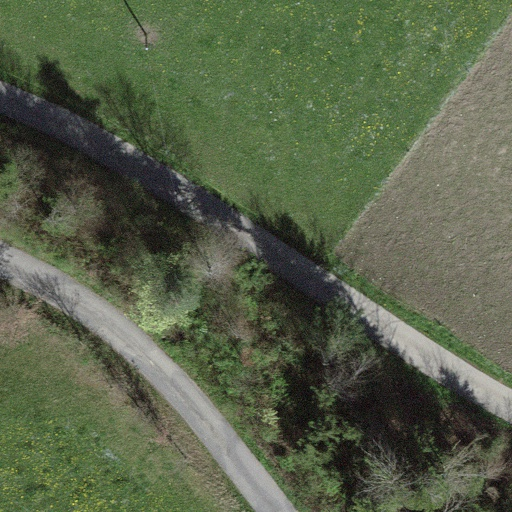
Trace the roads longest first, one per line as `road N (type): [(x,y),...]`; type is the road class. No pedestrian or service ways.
road 1 (unclassified): [(0,96),(168,184),(511,406)]
road 2 (unclassified): [(0,261),(118,331),(276,511)]
